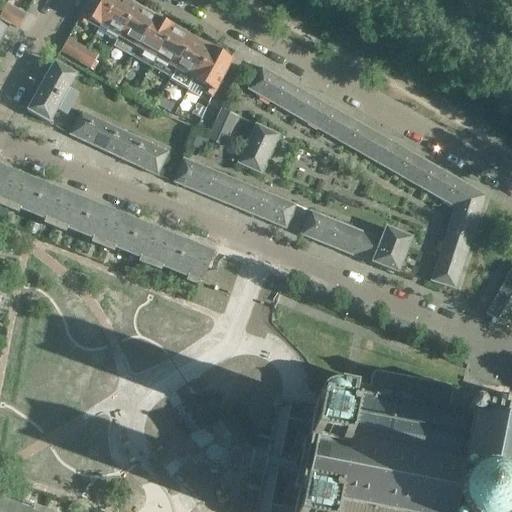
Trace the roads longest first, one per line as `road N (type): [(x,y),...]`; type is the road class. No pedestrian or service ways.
road 1 (residential): [(487,339),(0,139)]
road 2 (residential): [(511,176),(260,37)]
road 3 (tertiary): [(511,60),(402,0)]
